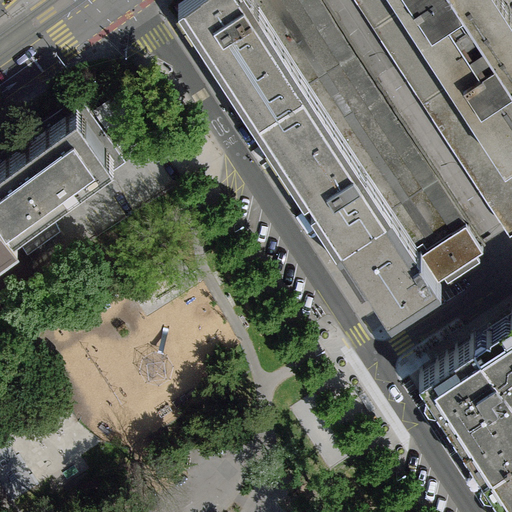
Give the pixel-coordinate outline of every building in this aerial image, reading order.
[(250,0),(187,0),(261,112),(304,83),(250,0)] [(305,0),(250,0),(304,83),(344,57),(305,0)] [(511,0),(370,0),(511,219),(511,0)] [(426,184),(344,57),(304,83),(387,209),(426,184)] [(304,83),(261,112),(343,238),(387,209),(304,83)] [(77,106),(0,161),(0,207),(14,230),(42,210),(114,158),(77,106)] [(456,228),(426,184),(387,209),(416,253),(422,249),(456,228)] [(0,249),(19,237),(14,230),(0,207),(0,249)] [(416,253),(387,209),(343,238),(390,309),(439,276),(422,249),(416,253)] [(55,228),(42,210),(14,230),(19,237),(28,248),(55,228)] [(461,225),(456,228),(422,249),(439,276),(478,251),(485,246),(468,220),(461,225)] [(511,308),(475,332),(511,380),(511,308)] [(511,380),(475,332),(421,368),(484,465),(511,446),(511,380)] [(511,446),(484,465),(511,508),(511,446)]
